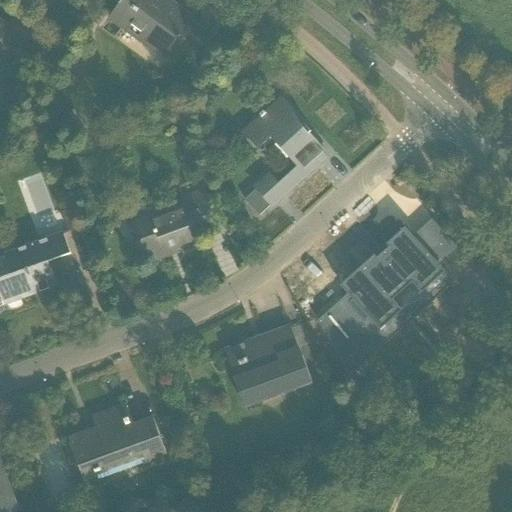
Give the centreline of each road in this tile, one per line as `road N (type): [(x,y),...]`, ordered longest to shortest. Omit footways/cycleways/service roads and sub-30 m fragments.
road 1 (residential): [(0,383),(201,308),(264,270),(437,119)]
road 2 (secondary): [(291,0),(437,119)]
road 3 (secondary): [(452,106),(331,0)]
